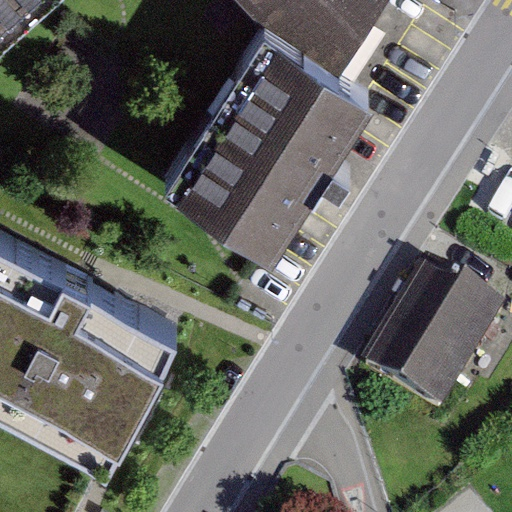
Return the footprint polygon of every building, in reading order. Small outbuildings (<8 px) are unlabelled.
[(0,0),(0,48),(53,0),(0,0)] [(248,0),(266,17),(342,66),(386,0),(248,0)] [(342,66),(266,17),(167,171),(274,244),(310,187),(335,146),(373,85),(342,66)] [(75,269),(0,229),(0,404),(98,457),(172,321),(75,269)] [(511,310),(511,307),(435,267),(381,371),(459,411),(511,310)]
